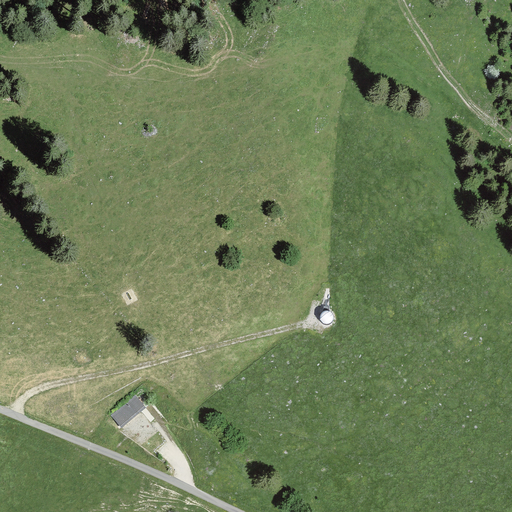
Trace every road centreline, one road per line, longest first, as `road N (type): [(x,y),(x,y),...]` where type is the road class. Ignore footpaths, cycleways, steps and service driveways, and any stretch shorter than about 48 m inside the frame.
road 1 (track): [(237,511),(0,409)]
road 2 (track): [(511,140),(432,55),(403,0)]
